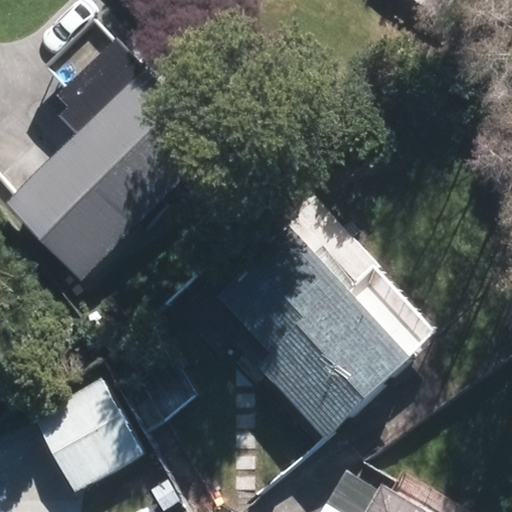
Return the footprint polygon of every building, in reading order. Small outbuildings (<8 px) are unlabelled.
[(458,0),(427,0),(448,15),(458,0)] [(206,147),(146,84),(15,206),(75,269),(206,147)] [(402,360),(296,249),(222,319),(328,430),(402,360)] [(0,400),(68,359),(26,291),(0,306),(0,400)] [(100,393),(44,423),(79,489),(135,460),(100,393)] [(404,511),(388,502),(381,511),(404,511)]
